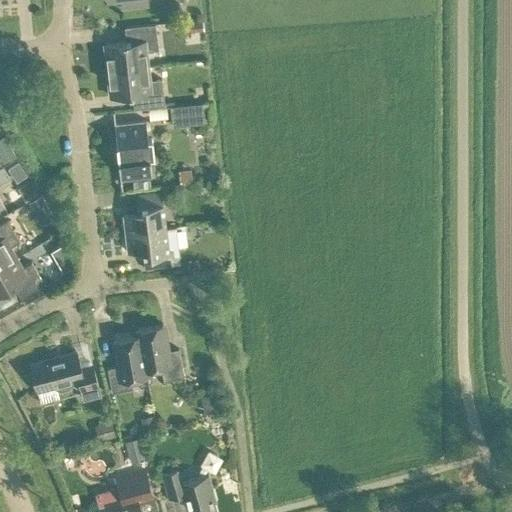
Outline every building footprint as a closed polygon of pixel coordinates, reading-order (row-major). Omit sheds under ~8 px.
[(201,18),(195,18),(196,29),(202,28),(204,28),(202,17),(201,18)] [(131,40),(105,42),(108,69),(146,65),(145,51),(158,49),(155,23),(129,25),(131,40)] [(146,65),(108,69),(111,96),(135,93),(136,108),(164,105),(161,77),(148,79),(146,65)] [(202,101),(170,105),(172,125),(204,121),(202,101)] [(148,138),(146,119),(114,122),(120,179),(152,175),(150,156),(154,156),(152,137),(148,138)] [(10,144),(0,149),(0,154),(4,161),(16,155),(10,144)] [(22,177),(33,171),(25,157),(14,163),(22,177)] [(149,177),(132,179),(133,186),(150,185),(149,177)] [(24,184),(21,193),(25,200),(38,192),(31,180),(24,184)] [(123,213),(125,232),(166,227),(161,190),(136,193),(138,211),(123,213)] [(0,264),(16,256),(10,245),(19,240),(7,219),(0,223),(0,264)] [(166,227),(125,232),(127,251),(142,250),(145,267),(179,263),(177,247),(175,226),(166,227)] [(16,256),(0,264),(0,292),(14,284),(20,296),(44,282),(31,261),(22,266),(16,256)] [(70,257),(59,264),(63,270),(72,265),(74,264),(72,262),(70,257)] [(198,259),(188,260),(188,267),(188,269),(198,269),(198,266),(198,259)] [(145,369),(146,369),(161,366),(163,379),(184,375),(179,347),(167,350),(162,323),(137,328),(138,333),(145,369)] [(138,333),(114,338),(119,365),(107,367),(111,391),(132,387),(131,378),(147,375),(146,369),(145,369),(138,333)] [(76,350),(30,362),(37,390),(55,385),(56,388),(60,390),(69,388),(71,384),(70,381),(78,379),(81,390),(83,398),(100,394),(98,386),(92,362),(80,365),(76,350)] [(215,391),(201,393),(204,411),(217,409),(215,391)] [(140,417),(142,429),(155,427),(153,414),(140,417)] [(109,419),(92,424),(96,439),(113,434),(109,419)] [(139,436),(125,440),(131,462),(144,458),(139,436)] [(222,457),(208,449),(200,463),(202,464),(195,476),(181,480),(177,467),(161,471),(168,497),(184,493),(189,511),(216,511),(213,500),(215,499),(208,473),(203,474),(207,467),(214,471),(222,457)] [(63,455),(52,460),(56,471),(67,467),(63,455)] [(119,485),(94,492),(98,508),(99,511),(140,511),(137,499),(151,495),(144,468),(116,476),(119,485)]
